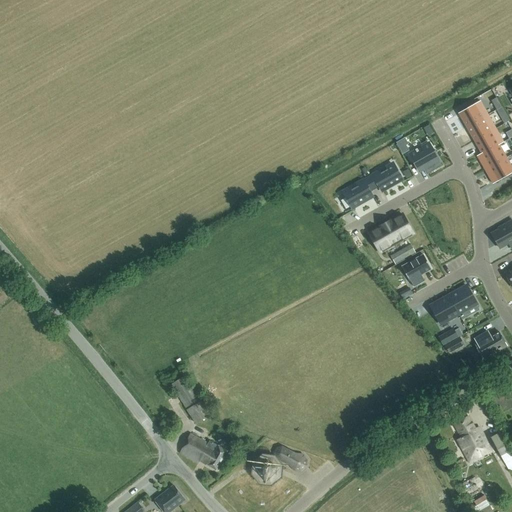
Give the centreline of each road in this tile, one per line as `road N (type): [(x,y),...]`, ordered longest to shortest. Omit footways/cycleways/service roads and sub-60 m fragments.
road 1 (unclassified): [(173,458),(0,249)]
road 2 (unclassified): [(292,511),(381,441),(511,369)]
